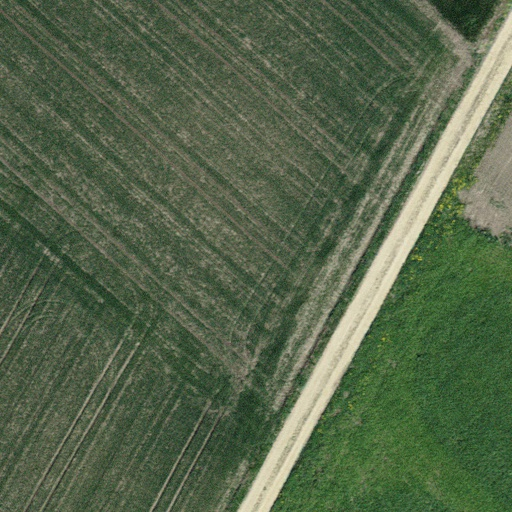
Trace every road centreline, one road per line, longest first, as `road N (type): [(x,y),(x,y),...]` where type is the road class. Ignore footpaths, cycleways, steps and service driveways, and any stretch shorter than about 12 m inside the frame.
road 1 (track): [(511,39),(255,511)]
road 2 (track): [(299,430),(0,176)]
